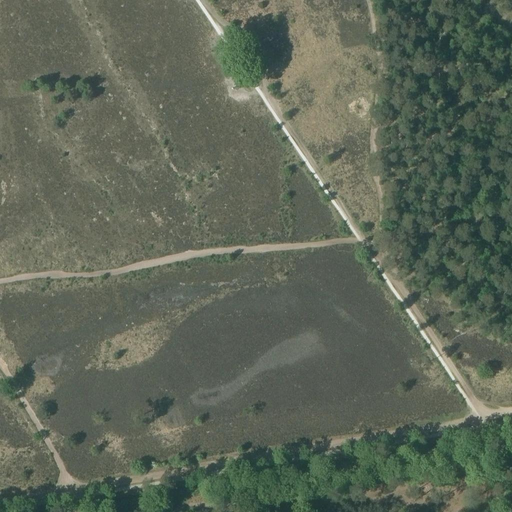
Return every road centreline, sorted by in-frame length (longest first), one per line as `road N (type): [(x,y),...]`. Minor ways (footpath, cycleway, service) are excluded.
road 1 (track): [(0,282),(102,276),(209,252),(365,243),(484,415)]
road 2 (track): [(0,502),(484,415)]
road 3 (track): [(241,501),(511,448)]
road 4 (track): [(366,0),(380,65),(370,143),(383,257),(375,265)]
road 5 (track): [(0,364),(82,497)]
road 6 (track): [(379,209),(511,193)]
